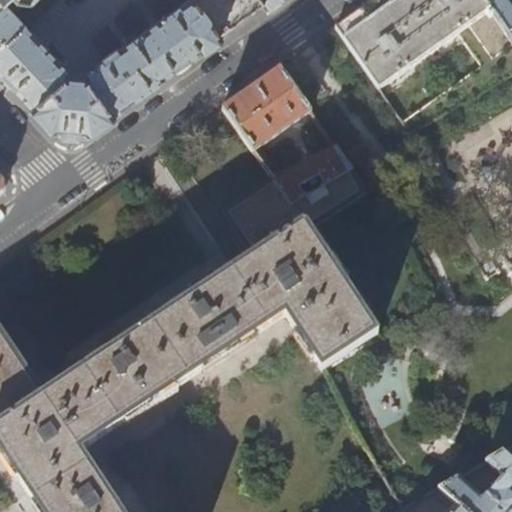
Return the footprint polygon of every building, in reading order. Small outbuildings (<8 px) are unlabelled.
[(59,132),(85,135),(93,129),(147,90),(203,50),(221,37),(197,0),(189,0),(88,73),(88,79),(68,78),(68,70),(8,6),(14,0),(21,0),(31,1),(32,0),(0,0),(0,69),(48,120),(59,132)] [(511,76),(511,38),(483,0),(376,0),(368,6),(336,29),(379,90),(459,34),(483,66),(402,123),(411,135),(511,76)] [(511,0),(483,0),(511,38),(511,0)] [(223,110),(257,156),(261,154),(258,150),(311,112),(280,69),(252,89),(223,110)] [(308,129),(319,143),(328,136),(318,122),(308,129)] [(335,146),(275,181),(292,203),(305,195),(299,185),(309,180),(312,184),(317,181),(315,178),(320,175),(325,184),(352,169),(335,146)] [(353,168),(352,169),(325,184),(305,195),(292,203),(275,181),(272,177),(222,211),(252,256),(46,397),(1,330),(0,330),(0,452),(20,482),(39,511),(121,511),(83,453),(286,315),(322,371),(380,334),(309,229),(367,190),(353,168)] [(511,462),(504,455),(487,465),(502,479),(482,501),(460,481),(441,491),(456,506),(463,511),(511,511),(511,496),(511,495),(511,493),(511,462)]
